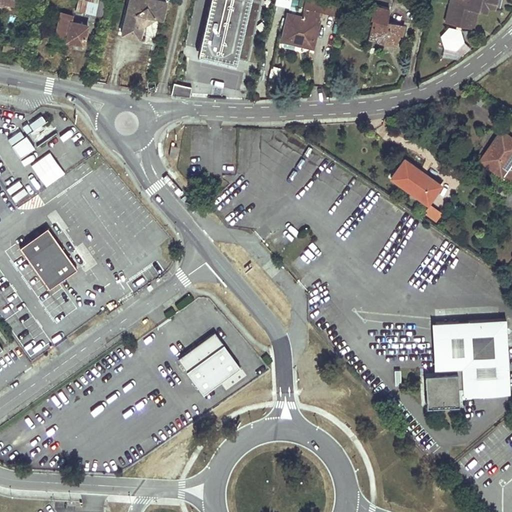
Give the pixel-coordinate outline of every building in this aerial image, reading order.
[(78,0),(76,10),(107,17),(110,0),(78,0)] [(165,0),(129,0),(122,33),(139,37),(143,22),(153,15),(162,17),(165,0)] [(215,0),(203,56),(243,64),(249,35),(250,25),(255,0),(215,0)] [(305,0),(302,16),(288,13),(283,35),(303,40),(302,43),(313,46),(321,12),(323,0),(305,0)] [(340,2),(331,0),(323,0),(321,12),(337,15),(340,2)] [(374,18),(370,38),(396,44),(398,34),(402,35),(404,25),(386,21),(391,0),(376,0),(372,18),(374,18)] [(449,0),(445,22),(472,29),(476,10),(485,12),(487,7),(494,9),(496,0),(449,0)] [(345,3),(340,2),(337,15),(343,17),(345,3)] [(55,43),(73,47),(75,41),(84,43),(88,25),(72,21),(73,15),(62,13),(55,43)] [(460,26),(438,31),(443,51),(464,47),(460,26)] [(15,44),(5,41),(3,47),(14,50),(15,44)] [(271,65),(269,76),(278,78),(280,67),(271,65)] [(192,88),(174,85),(173,95),(190,97),(192,88)] [(34,130),(46,121),(41,114),(29,123),(34,130)] [(11,145),(20,157),(35,147),(26,134),(25,135),(21,129),(8,138),(12,144),(11,145)] [(491,145),(493,147),(484,160),(500,171),(498,173),(502,175),(511,161),(511,137),(502,130),(491,145)] [(177,146),(171,145),(169,156),(175,157),(177,146)] [(493,147),(491,145),(480,159),(498,173),(500,171),(484,160),(493,147)] [(50,151),(30,164),(45,186),(65,173),(50,151)] [(391,176),(427,202),(441,184),(405,158),(391,176)] [(502,201),(511,208),(511,193),(509,191),(502,201)] [(442,211),(431,204),(426,211),(436,218),(442,211)] [(49,287),(76,267),(47,226),(19,246),(49,287)] [(511,386),(508,318),(439,321),(441,366),(444,366),(444,371),(427,372),(428,402),(432,404),(460,402),(459,386),(465,386),(465,389),(511,386)] [(228,341),(219,330),(207,340),(211,346),(199,357),(208,368),(221,357),(216,351),(228,341)]
